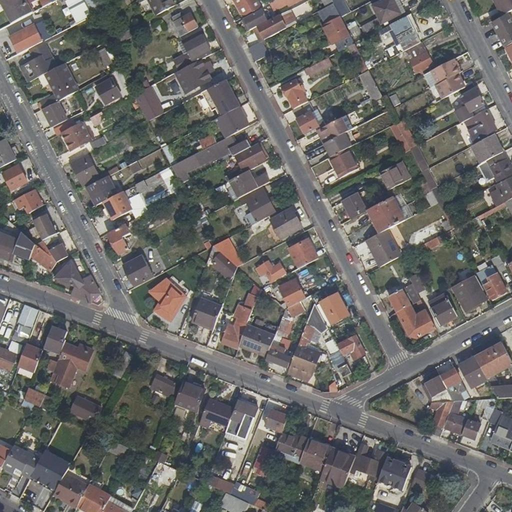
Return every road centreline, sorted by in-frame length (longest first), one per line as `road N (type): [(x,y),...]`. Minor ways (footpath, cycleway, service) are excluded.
road 1 (residential): [(206,0),(403,373)]
road 2 (residential): [(121,329),(122,309),(0,77)]
road 3 (residential): [(121,329),(335,409)]
road 4 (residential): [(335,409),(494,472)]
road 5 (residential): [(0,282),(121,329)]
road 6 (residential): [(511,313),(403,373)]
road 7 (residential): [(511,109),(453,0)]
